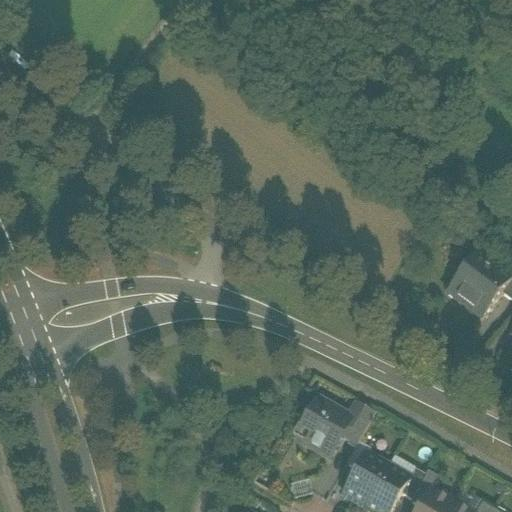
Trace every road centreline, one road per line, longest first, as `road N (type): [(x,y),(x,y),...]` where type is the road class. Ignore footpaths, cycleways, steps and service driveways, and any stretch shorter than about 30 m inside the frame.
road 1 (unclassified): [(511,439),(299,335),(204,303)]
road 2 (unclassified): [(204,303),(210,225),(94,131)]
road 3 (tertiary): [(26,329),(80,511)]
road 4 (unclassified): [(204,303),(153,300),(26,329)]
road 5 (unclassified): [(195,0),(94,131)]
